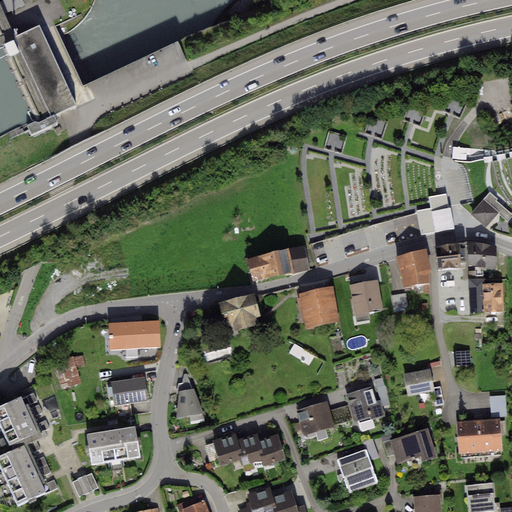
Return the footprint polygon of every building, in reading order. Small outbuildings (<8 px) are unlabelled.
[(0,0),(4,9),(24,0),(23,0),(0,0)] [(75,108),(38,29),(13,40),(50,120),(54,118),(75,108)] [(30,137),(57,125),(54,118),(50,120),(38,125),(35,124),(31,126),(31,128),(27,130),(30,137)] [(489,192),(469,214),(485,228),(498,212),(508,221),(511,216),(511,214),(496,201),(498,199),(489,192)] [(496,246),(467,241),(469,265),(475,266),(476,275),(483,275),(484,268),(497,268),(496,246)] [(465,243),(435,247),(438,268),(467,267),(465,243)] [(304,246),(289,250),(294,272),(309,269),(304,246)] [(289,250),(247,259),(252,282),(294,272),(289,250)] [(426,250),(397,257),(403,287),(429,282),(431,270),(426,250)] [(474,271),(469,271),(470,313),(486,312),(485,283),(485,279),(475,280),(474,271)] [(376,281),(350,286),(357,322),(371,320),(369,311),(381,309),(376,281)] [(504,283),(485,283),(486,312),(505,312),(504,283)] [(332,287),(299,294),(307,327),(340,320),(332,287)] [(255,293),(217,302),(223,325),(233,323),(235,330),(258,325),(256,316),(260,315),(255,293)] [(406,294),(391,296),(393,312),(408,310),(406,294)] [(159,320),(108,323),(110,349),(160,347),(159,320)] [(314,357),(294,344),(289,353),(308,366),(314,357)] [(73,357),(54,362),(62,390),(81,385),(73,357)] [(430,370),(403,375),(407,397),(434,392),(433,388),(430,370)] [(184,374),(181,383),(190,382),(186,374),(184,374)] [(145,377),(111,383),(115,406),(149,401),(145,377)] [(383,378),(375,380),(377,387),(385,386),(383,378)] [(440,387),(433,388),(434,392),(437,405),(444,404),(440,387)] [(372,388),(346,395),(349,405),(353,420),(354,424),(358,423),(361,432),(376,428),(373,419),(384,416),(379,402),(376,403),(372,388)] [(194,389),(179,392),(177,417),(203,413),(194,389)] [(33,393),(25,397),(29,405),(37,401),(33,393)] [(21,396),(0,405),(0,424),(9,444),(37,432),(21,396)] [(505,396),(489,397),(491,418),(507,417),(505,396)] [(326,402),(297,412),(305,435),(334,426),(329,411),(326,402)] [(38,405),(30,409),(35,417),(43,413),(38,405)] [(349,405),(329,411),(334,426),(353,420),(349,405)] [(500,419),(457,422),(459,453),(502,450),(500,419)] [(46,420),(38,423),(42,432),(50,428),(46,420)] [(135,426),(87,434),(91,465),(140,457),(135,426)] [(427,428),(389,439),(394,455),(397,464),(422,456),(423,459),(436,455),(427,428)] [(235,433),(212,439),(219,466),(242,460),(237,439),(235,433)] [(258,433),(237,439),(242,460),(243,465),(265,459),(259,440),(258,433)] [(269,437),(259,440),(265,459),(267,466),(285,460),(278,434),(269,437)] [(394,455),(389,439),(383,441),(387,457),(394,455)] [(366,450),(370,460),(379,457),(373,440),(364,444),(366,450)] [(36,442),(28,446),(32,454),(40,450),(36,442)] [(24,444),(0,454),(0,465),(18,505),(46,493),(24,444)] [(366,450),(339,459),(351,494),(378,485),(370,460),(366,450)] [(43,457),(35,461),(42,477),(51,473),(43,457)] [(91,473),(85,476),(92,490),(98,488),(91,473)] [(77,479),(78,480),(85,494),(92,490),(85,476),(85,475),(77,479)] [(54,480),(46,484),(49,492),(58,488),(54,480)] [(78,480),(72,482),(79,497),(85,494),(78,480)] [(495,511),(492,483),(466,486),(469,511),(495,511)] [(275,511),(271,497),(269,488),(248,494),(251,505),(253,511),(275,511)] [(291,491),(271,497),(275,511),(297,511),(296,507),(291,491)] [(440,511),(440,496),(414,497),(414,511),(440,511)] [(183,509),(196,505),(193,498),(176,505),(178,511),(183,509)] [(196,505),(183,509),(184,511),(208,511),(205,501),(196,505)]
